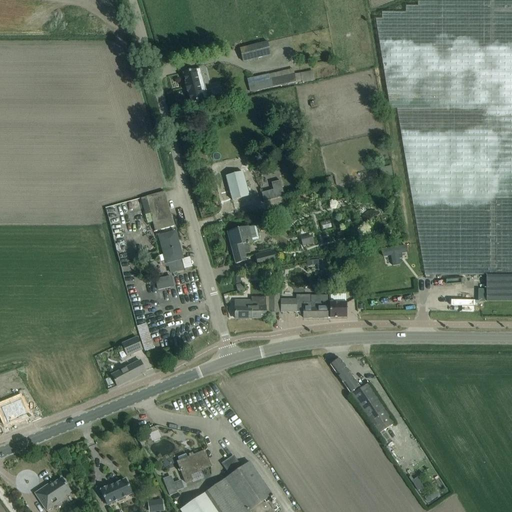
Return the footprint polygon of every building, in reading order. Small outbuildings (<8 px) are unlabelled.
[(511,0),(417,0),(418,6),(406,6),(406,13),(382,13),(382,19),(375,19),(390,109),(396,109),(424,276),(486,275),(511,275),(511,0)] [(243,62),(270,55),(267,42),(239,49),(243,62)] [(320,67),(302,70),(303,78),(321,76),(320,67)] [(203,69),(193,71),(184,73),(191,104),(202,101),(198,84),(206,82),(203,69)] [(296,82),(294,74),(254,83),(255,91),(296,82)] [(249,197),(243,172),(226,177),(232,201),(249,197)] [(334,184),(332,176),(325,178),(327,186),(334,184)] [(280,180),(270,183),(272,191),(261,193),(263,202),(284,197),(280,180)] [(164,192),(155,195),(140,198),(147,223),(152,222),(155,232),(174,227),(164,192)] [(245,244),(252,242),(260,240),(256,225),(227,233),(235,264),(246,261),(244,255),(248,254),(245,244)] [(170,234),(160,236),(159,237),(167,266),(169,266),(171,273),(182,270),(180,260),(178,260),(177,254),(181,253),(177,238),(171,240),(170,234)] [(318,236),(310,237),(311,245),(319,244),(318,236)] [(406,253),(405,245),(381,249),(382,258),(391,256),(392,266),(396,266),(400,264),(398,254),(406,253)] [(272,250),(255,254),(258,267),(275,263),(272,250)] [(197,254),(189,255),(190,265),(198,264),(197,254)] [(336,264),(347,264),(347,256),(335,257),(336,264)] [(511,275),(486,275),(486,301),(511,301),(511,275)] [(171,278),(161,280),(164,292),(168,291),(171,301),(176,299),(171,278)] [(278,295),(279,295),(279,294),(269,294),(269,312),(278,312),(278,295)] [(296,300),(280,300),(280,303),(280,313),(303,313),(303,318),(328,318),(328,308),(327,308),(327,303),(327,296),(311,296),(311,303),(303,303),(303,304),(296,304),(296,300)] [(235,319),(266,319),(266,298),(251,298),(251,301),(235,301),(235,319)] [(347,318),(346,308),(344,308),(344,303),(329,303),(329,308),(330,318),(347,318)] [(152,319),(143,322),(151,348),(161,345),(152,319)] [(142,350),(137,337),(122,343),(127,356),(142,350)] [(362,394),(345,368),(339,359),(330,366),(336,374),(353,400),(384,447),(391,443),(383,430),(393,424),(371,388),(362,394)] [(144,372),(140,362),(140,361),(112,375),(117,386),(144,372)] [(20,399),(0,408),(6,422),(26,414),(20,399)] [(179,461),(177,462),(180,469),(179,470),(180,471),(181,471),(185,483),(191,481),(189,475),(200,471),(210,467),(208,461),(204,451),(195,455),(191,457),(187,458),(185,454),(177,457),(179,461)] [(274,511),(273,510),(279,505),(250,463),(241,469),(233,457),(222,464),(230,476),(195,500),(180,511),(274,511)] [(71,492),(67,487),(62,478),(50,486),(49,484),(35,494),(46,511),(55,505),(54,504),(71,492)] [(132,494),(130,489),(125,480),(107,488),(107,487),(101,489),(101,491),(100,491),(106,506),(132,494)] [(174,487),(168,490),(171,496),(177,493),(174,487)] [(148,502),(149,511),(159,511),(158,500),(148,502)]
